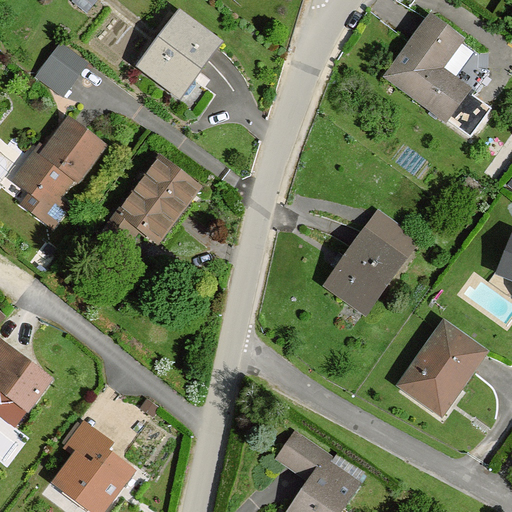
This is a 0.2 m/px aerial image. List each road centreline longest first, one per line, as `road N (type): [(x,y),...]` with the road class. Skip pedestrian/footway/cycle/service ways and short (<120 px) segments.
road 1 (unclassified): [(231,348),(271,174),(304,77),(338,12)]
road 2 (residential): [(511,504),(231,348)]
road 3 (unclassified): [(196,511),(231,348)]
